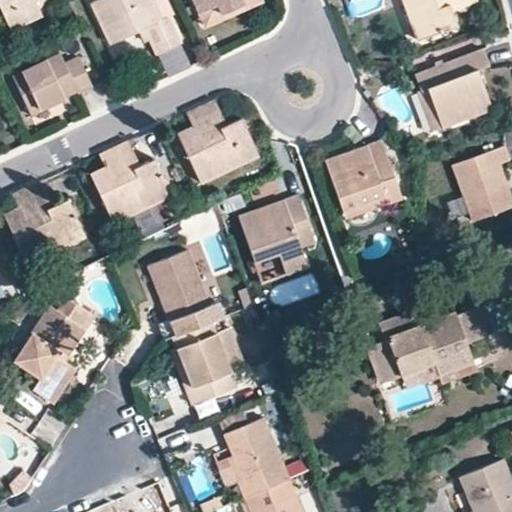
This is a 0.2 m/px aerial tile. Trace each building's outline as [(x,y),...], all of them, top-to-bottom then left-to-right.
[(0,0),(0,2),(15,33),(46,20),(42,11),(37,1),(39,0),(0,0)] [(54,6),(51,0),(39,0),(37,1),(42,11),(54,6)] [(148,26),(153,37),(160,50),(180,41),(168,15),(159,19),(150,0),(92,0),(91,1),(110,43),(139,30),(148,26)] [(168,0),(150,0),(159,19),(168,15),(174,12),(168,0)] [(256,0),(240,0),(225,7),(222,0),(213,0),(207,4),(204,0),(196,0),(208,22),(256,0)] [(441,0),(403,0),(419,40),(456,27),(450,10),(448,3),(444,4),(441,0)] [(477,1),(476,0),(441,0),(444,4),(448,3),(450,10),(477,1)] [(144,41),(153,37),(148,26),(139,30),(144,41)] [(31,109),(65,94),(77,89),(78,92),(94,85),(79,54),(67,60),(62,49),(13,72),(31,109)] [(413,75),(420,92),(426,89),(441,129),(490,110),(475,71),(487,67),(481,49),(413,75)] [(429,134),(441,129),(426,89),(420,92),(414,94),(429,134)] [(67,98),(65,94),(31,109),(34,114),(67,98)] [(214,97),(202,103),(214,129),(226,124),(214,97)] [(214,129),(202,103),(185,111),(192,125),(177,132),(201,183),(259,155),(241,117),(226,124),(214,129)] [(128,139),(115,144),(127,170),(140,164),(128,139)] [(127,170),(115,144),(99,152),(105,166),(90,173),(114,223),(173,196),(155,157),(140,164),(127,170)] [(383,196),(385,206),(402,201),(384,144),(331,161),(346,209),(383,196)] [(488,186),(498,183),(493,168),(504,164),(499,149),(443,168),(463,224),(497,212),(488,186)] [(41,179),(28,185),(41,210),(53,205),(41,179)] [(507,208),(498,183),(488,186),(497,212),(507,208)] [(41,210),(28,185),(11,193),(17,206),(3,213),(27,264),(86,236),(68,199),(53,205),(41,210)] [(261,216),(258,210),(240,217),(256,261),(279,253),(286,273),(309,265),(302,245),(315,240),(299,196),(284,202),(287,207),(261,216)] [(349,218),(385,206),(383,196),(346,209),(349,218)] [(284,202),(258,210),(261,216),(287,207),(284,202)] [(165,340),(171,337),(209,323),(226,316),(220,302),(211,305),(190,251),(149,267),(170,319),(159,324),(165,340)] [(75,319),(84,325),(92,312),(63,294),(57,305),(49,300),(13,356),(39,374),(32,387),(54,401),(76,364),(64,357),(54,351),(75,319)] [(438,305),(411,315),(418,332),(445,322),(438,305)] [(418,332),(411,315),(383,326),(391,347),(404,381),(439,368),(443,379),(476,367),(469,348),(496,338),(485,309),(459,319),(458,317),(445,322),(418,332)] [(64,357),(84,325),(75,319),(54,351),(64,357)] [(176,350),(191,389),(197,403),(235,389),(229,373),(214,335),(209,323),(171,337),(176,350)] [(229,329),(214,335),(229,373),(244,367),(229,329)] [(386,388),(404,381),(391,347),(373,354),(386,388)] [(185,391),(191,389),(176,350),(170,353),(185,391)] [(163,385),(174,412),(188,407),(177,380),(163,385)] [(35,428),(50,445),(66,430),(50,413),(35,428)] [(244,483),(239,485),(246,502),(291,483),(266,423),(226,440),(234,459),(244,483)] [(229,461),(239,485),(244,483),(234,459),(229,461)] [(511,511),(511,480),(505,463),(462,479),(474,511),(511,511)] [(250,511),(303,511),(291,483),(246,502),(250,511)] [(201,502),(205,510),(222,504),(219,495),(201,502)]
